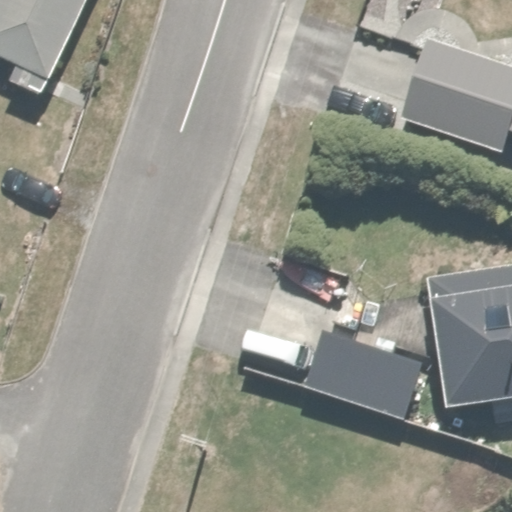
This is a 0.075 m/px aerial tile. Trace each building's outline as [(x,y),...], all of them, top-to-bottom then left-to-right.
[(0,0),(0,53),(49,73),(79,0),(0,0)] [(511,68),(418,37),(392,117),(499,151),(511,107),(511,68)] [(382,223),(382,226),(388,243),(389,243),(390,245),(393,248),(395,250),(397,252),(400,253),(402,254),(405,256),(408,257),(411,257),(414,257),(417,258),(420,257),(423,257),(426,256),(429,255),(431,254),(434,253),(437,251),(439,249),(441,247),(443,245),(445,243),(447,240),(448,237),(449,235),(450,232),(451,229),(451,226),(451,223),(451,220),(451,217),(450,214),(449,211),(448,208),(446,206),(445,203),(443,201),(441,199),(439,197),(436,195),(434,193),(431,192),(428,191),(425,190),(422,189),(419,189),(416,189),(413,189),(410,189),(407,190),(405,191),(402,192),(399,193),(397,195),(394,197),(392,199),(390,201),(388,204),(387,206),(385,209),(384,212),(383,215),(383,217),(382,220),(382,223)] [(511,262),(422,271),(434,408),(511,400),(511,262)] [(320,325),(296,382),(399,424),(422,367),(320,325)]
